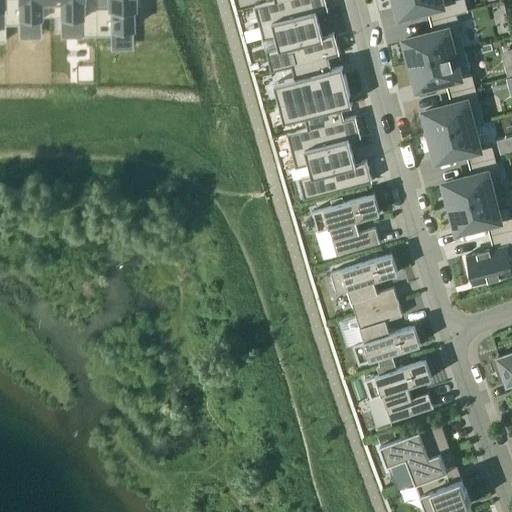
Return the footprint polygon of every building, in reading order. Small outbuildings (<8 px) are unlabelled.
[(3,0),(4,25),(19,24),(19,17),(49,16),(48,0),(3,0)] [(81,0),(48,0),(49,16),(82,14),(81,0)] [(93,8),(92,37),(107,37),(107,30),(130,31),(130,10),(133,10),(132,6),(137,6),(137,0),(104,0),(105,8),(93,8)] [(277,0),(276,1),(255,6),(261,27),(274,24),(277,35),(320,24),(317,13),(329,10),(326,0),(277,0)] [(394,0),(398,13),(400,13),(401,15),(428,8),(431,20),(456,13),(453,0),(394,0)] [(407,41),(404,42),(410,64),(465,49),(459,26),(460,26),(456,13),(431,20),(434,32),(406,39),(407,41)] [(279,47),(267,50),(272,71),(292,66),(329,57),(340,54),(334,32),(323,35),(320,24),(277,35),(279,47)] [(465,49),(410,64),(416,85),(418,85),(419,87),(446,80),(449,92),(475,85),(472,73),(471,73),(465,49)] [(295,78),(275,83),(280,102),(348,85),(343,66),(332,68),(329,57),(292,66),(295,78)] [(348,85),(280,102),(285,121),(305,116),(308,128),(345,118),(342,106),(353,104),(348,85)] [(426,113),(424,113),(429,135),(484,121),(475,85),(449,92),(452,104),(425,111),(426,113)] [(308,128),(288,133),(293,154),(306,151),(309,162),(353,151),(350,140),(361,137),(356,115),(345,118),(308,128)] [(484,121),(429,135),(435,157),(437,156),(438,158),(466,151),(470,163),(495,156),(492,144),(479,147),(473,125),(484,122),(484,121)] [(312,174),(299,177),(305,198),(373,181),(367,159),(356,162),(353,151),(309,162),(312,174)] [(446,184),(444,185),(450,207),(493,195),(487,172),(498,169),(495,156),(470,163),(473,175),(446,182),(446,184)] [(355,219),(381,212),(375,191),(373,192),(372,192),(373,194),(313,211),(318,229),(319,230),(328,227),(330,227),(337,252),(338,254),(380,242),(380,239),(379,239),(378,237),(376,227),(375,227),(359,232),(358,230),(355,219)] [(493,195),(450,207),(455,228),(458,227),(458,230),(487,222),(491,235),(511,229),(511,215),(511,216),(508,207),(497,208),(493,195)] [(468,258),(466,259),(470,277),(473,277),(474,280),(500,273),(501,277),(511,274),(511,257),(511,255),(511,254),(511,229),(491,235),(494,248),(467,255),(468,258)] [(356,315),(399,301),(399,299),(398,299),(394,287),(377,292),(373,280),(398,272),(392,251),(389,252),(390,254),(331,272),(337,291),(348,288),(356,315)] [(399,302),(400,302),(399,301),(356,315),(364,340),(353,344),(360,363),(378,357),(381,365),(394,361),(392,353),(419,344),(419,346),(422,345),(415,324),(390,332),(386,320),(403,315),(399,302)] [(511,350),(499,355),(498,355),(499,358),(497,359),(502,373),(504,372),(508,382),(508,383),(511,381),(511,382),(511,381),(511,350)] [(408,386),(433,377),(426,356),(423,357),(424,359),(397,368),(394,361),(381,365),(378,366),(380,374),(365,379),(372,398),(382,394),(391,421),(434,407),(433,404),(432,404),(428,392),(412,398),(408,386)] [(447,470),(447,469),(438,445),(448,442),(440,422),(397,438),(381,444),(380,444),(388,464),(407,457),(416,481),(447,470)] [(381,444),(397,438),(393,429),(378,435),(381,444)] [(447,470),(416,481),(427,511),(449,511),(471,504),(457,466),(447,469),(447,470)]
